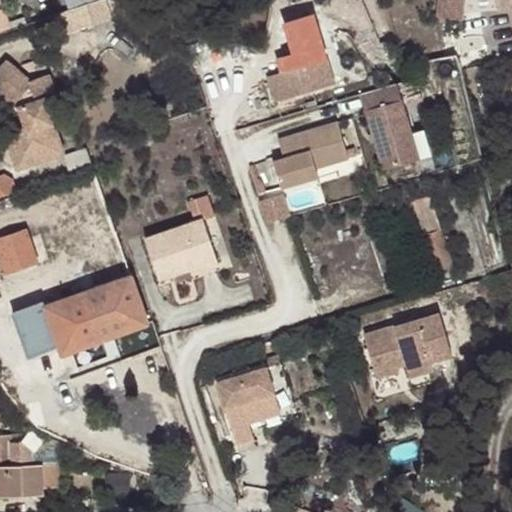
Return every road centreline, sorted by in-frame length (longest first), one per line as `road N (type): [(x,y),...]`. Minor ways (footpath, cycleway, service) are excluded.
road 1 (residential): [(211,511),(221,484),(187,363),(208,338),(287,310),(228,132)]
road 2 (residential): [(0,340),(33,385),(181,473),(211,511)]
